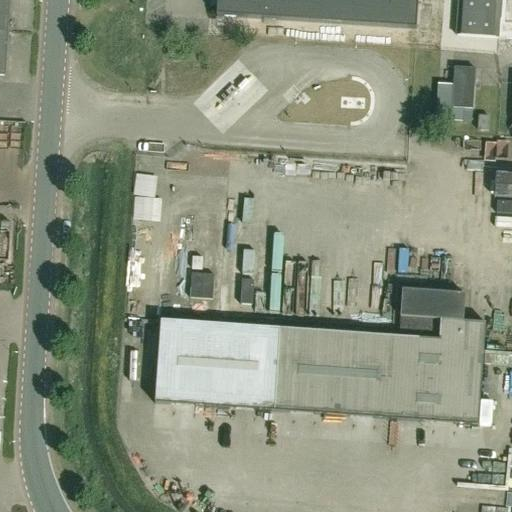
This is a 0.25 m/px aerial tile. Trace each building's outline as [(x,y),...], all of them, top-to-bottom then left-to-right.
[(0,0),(0,32),(7,33),(9,0),(0,0)] [(416,29),(417,0),(216,0),(216,16),(416,29)] [(458,0),(458,8),(499,10),(499,0),(458,0)] [(497,38),(499,10),(458,8),(457,36),(497,38)] [(475,69),(455,68),(452,109),(473,110),(475,69)] [(488,131),(489,116),(478,116),(477,130),(488,131)] [(511,238),(500,239),(500,250),(511,250),(511,238)] [(470,260),(470,304),(485,304),(484,317),(496,317),(496,260),(470,260)] [(511,271),(502,272),(504,324),(511,323),(511,271)] [(486,323),(463,322),(465,295),(398,290),(394,337),(160,321),(154,404),(260,411),(257,459),(271,460),(271,462),(332,466),(335,426),(353,427),(354,418),(479,426),(486,323)]
